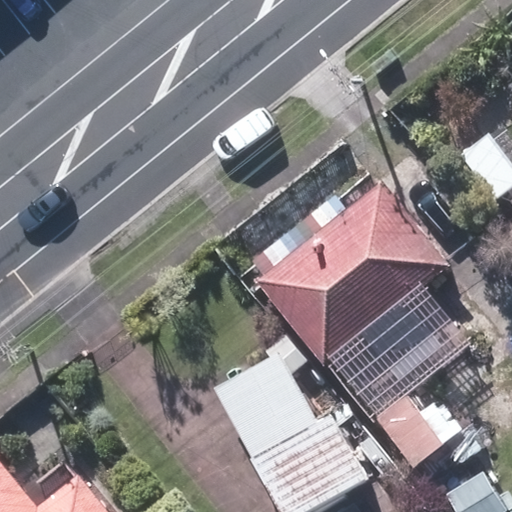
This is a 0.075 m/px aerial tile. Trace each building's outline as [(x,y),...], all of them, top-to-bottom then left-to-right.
[(394,180),(271,280),(335,358),(458,258),(394,180)] [(384,345),(351,371),(377,404),(411,377),(384,345)] [(226,389),(295,511),(307,511),(375,475),(340,411),(328,418),(292,353),(226,389)] [(421,393),(391,415),(426,461),(440,451),(455,441),(421,393)] [(0,447),(0,511),(116,511),(81,468),(41,499),(0,447)]
